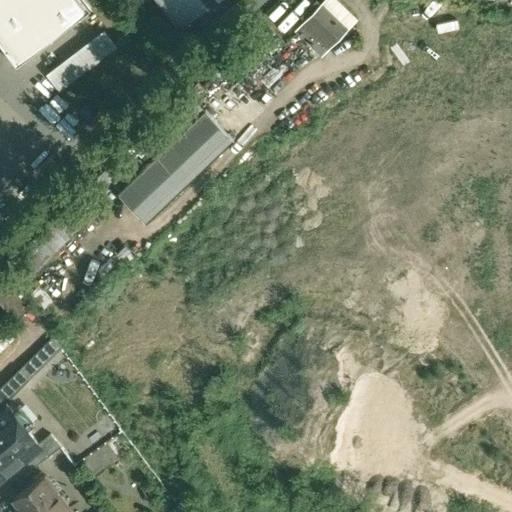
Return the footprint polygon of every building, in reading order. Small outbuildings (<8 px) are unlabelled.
[(91,7),(85,0),(0,0),(0,39),(17,62),(91,7)] [(206,2),(204,0),(161,0),(179,22),(206,2)] [(338,0),(327,0),(299,29),(322,52),(356,17),(338,0)] [(106,29),(49,73),(61,89),(119,45),(106,29)] [(207,107),(119,190),(148,220),(235,137),(207,107)] [(120,156),(0,271),(10,281),(25,297),(30,291),(20,280),(99,205),(92,197),(128,163),(120,156)] [(0,270),(0,290),(10,281),(0,271),(0,270)] [(25,297),(10,281),(0,290),(0,298),(16,315),(30,303),(24,298),(25,297)] [(4,323),(0,326),(0,348),(14,335),(4,323)] [(22,366),(0,387),(0,394),(6,401),(32,376),(22,366)] [(40,440),(10,404),(0,412),(0,473),(1,474),(25,454),(41,441),(40,440)] [(52,431),(40,440),(41,441),(25,454),(34,465),(63,443),(52,431)] [(107,440),(85,455),(96,472),(118,457),(107,440)] [(76,511),(46,471),(16,493),(30,511),(76,511)]
